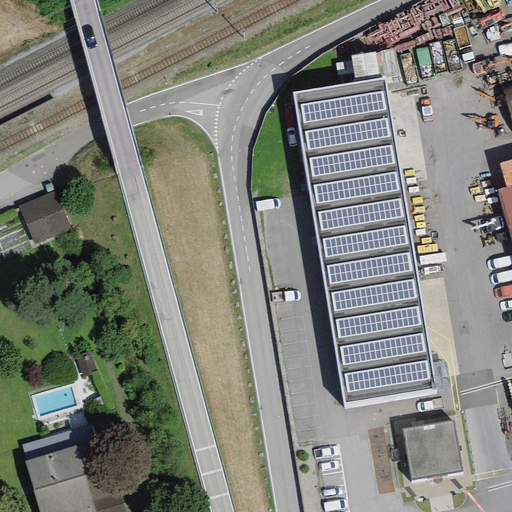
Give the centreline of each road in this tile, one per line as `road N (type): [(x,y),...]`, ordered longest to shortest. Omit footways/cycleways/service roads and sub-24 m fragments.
road 1 (unclassified): [(82,0),(223,511)]
road 2 (unclassified): [(240,112),(235,179),(289,511)]
road 3 (residential): [(240,112),(200,105),(157,112),(0,188)]
road 4 (unclassified): [(405,0),(278,68),(240,112)]
